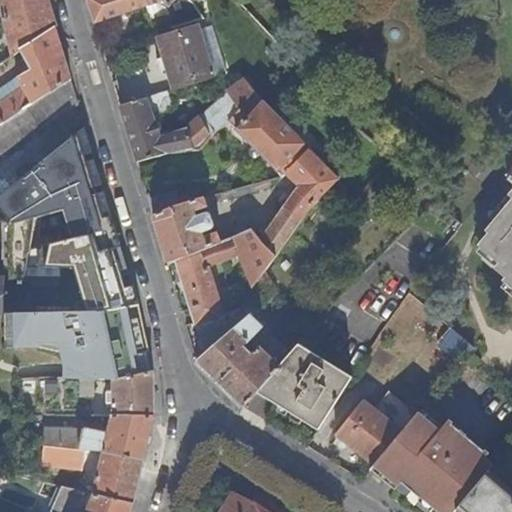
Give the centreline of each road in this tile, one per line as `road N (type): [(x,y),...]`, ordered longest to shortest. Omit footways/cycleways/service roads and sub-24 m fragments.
road 1 (residential): [(63,0),(191,406)]
road 2 (residential): [(191,406),(369,511)]
